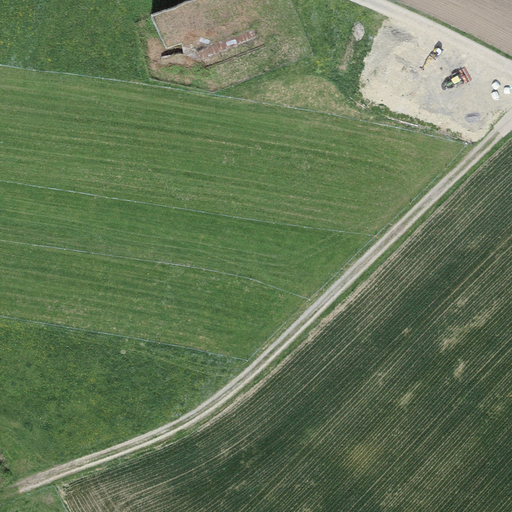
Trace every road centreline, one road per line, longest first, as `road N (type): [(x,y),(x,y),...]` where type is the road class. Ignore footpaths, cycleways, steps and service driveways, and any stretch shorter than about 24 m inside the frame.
road 1 (track): [(0,499),(37,477),(199,418),(511,116)]
road 2 (track): [(369,0),(496,62)]
